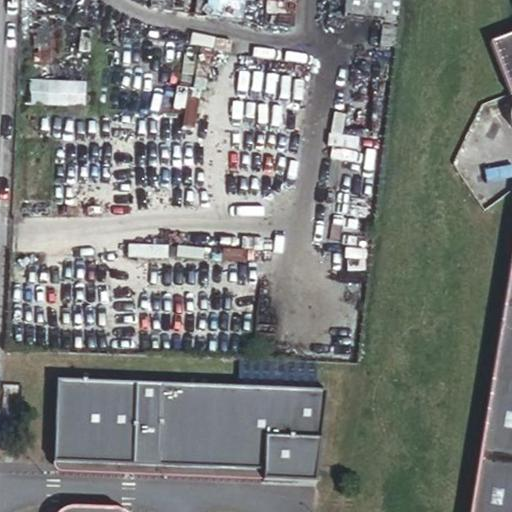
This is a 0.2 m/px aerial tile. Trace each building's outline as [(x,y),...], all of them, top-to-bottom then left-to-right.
[(263,23),(266,0),(150,0),(149,7),(263,23)] [(385,25),(388,0),(345,0),(343,20),(385,25)] [(397,27),(400,0),(388,0),(385,25),(397,27)] [(511,97),(511,36),(490,45),(510,99),(511,97)] [(89,112),(90,88),(33,85),(32,109),(89,112)] [(511,511),(511,257),(470,511),(511,511)] [(55,385),(53,462),(266,469),(266,484),(316,485),(318,393),(55,385)]
